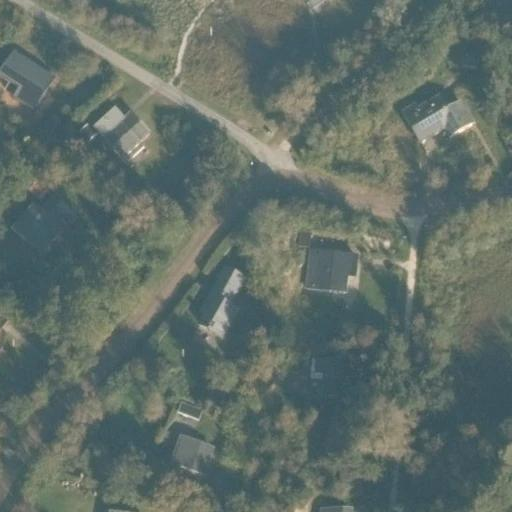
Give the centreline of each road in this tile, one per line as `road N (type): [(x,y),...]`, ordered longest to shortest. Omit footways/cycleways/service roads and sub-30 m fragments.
road 1 (residential): [(0,497),(258,183),(282,179)]
road 2 (residential): [(14,0),(255,145),(282,179)]
road 3 (residential): [(282,179),(403,221),(511,200)]
road 4 (track): [(273,165),(429,0)]
